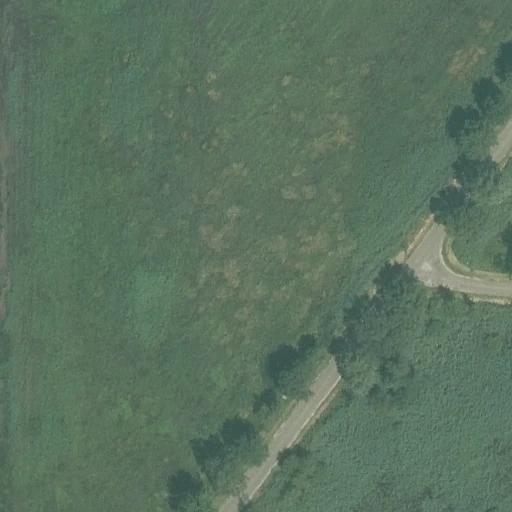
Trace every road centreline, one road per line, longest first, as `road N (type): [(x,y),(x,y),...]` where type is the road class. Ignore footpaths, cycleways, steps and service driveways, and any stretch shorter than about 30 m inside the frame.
road 1 (unclassified): [(229,511),(414,267)]
road 2 (unclassified): [(414,267),(511,135)]
